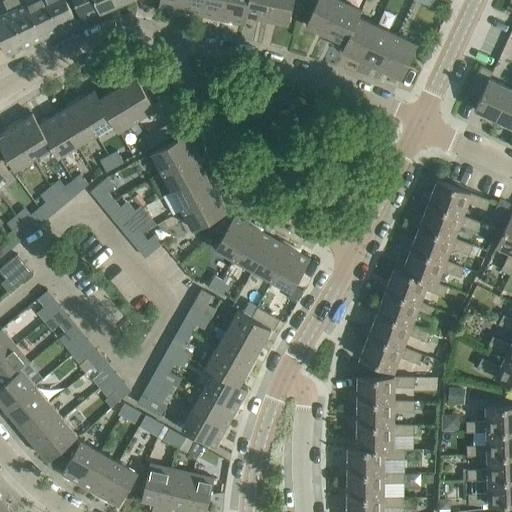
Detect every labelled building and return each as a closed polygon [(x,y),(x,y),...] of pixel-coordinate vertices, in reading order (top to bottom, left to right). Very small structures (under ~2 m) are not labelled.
[(24,0),(3,0),(9,12),(25,46),(42,38),(26,3),(24,0)] [(33,0),(26,3),(42,38),(60,30),(45,0),(33,0)] [(78,21),(67,0),(45,0),(60,30),(78,21)] [(74,0),(82,19),(101,11),(95,0),(74,0)] [(95,0),(101,11),(118,4),(116,0),(95,0)] [(182,0),(159,0),(159,5),(180,9),(182,0)] [(204,0),(182,0),(180,9),(201,14),(204,0)] [(223,19),(226,0),(204,0),(201,14),(223,19)] [(248,0),(226,0),(223,19),(243,23),(248,0)] [(267,19),(270,0),(248,0),(246,14),(267,19)] [(270,0),(267,19),(289,23),(293,0),(270,0)] [(316,0),(306,24),(325,34),(341,0),(316,0)] [(344,0),(341,0),(325,34),(345,43),(361,8),(344,0)] [(0,15),(0,46),(3,45),(7,54),(25,46),(9,12),(0,15)] [(342,50),(362,59),(378,25),(358,15),(345,43),(342,50)] [(398,34),(378,25),(362,59),(382,69),(398,34)] [(399,35),(398,34),(382,69),(401,78),(418,43),(399,35)] [(493,71),(481,65),(469,91),(480,96),(474,109),(495,119),(510,88),(489,78),(493,71)] [(136,74),(118,86),(138,118),(156,107),(136,74)] [(138,118),(118,86),(99,97),(94,89),(114,122),(119,130),(138,118)] [(511,88),(510,88),(495,119),(511,126),(511,88)] [(114,122),(94,89),(76,101),(96,133),(114,122)] [(96,133),(76,101),(58,112),(77,144),(96,133)] [(77,144),(58,112),(39,123),(32,113),(52,145),(58,156),(77,144)] [(52,145),(32,113),(14,124),(34,157),(52,145)] [(170,122),(148,134),(154,145),(176,133),(170,122)] [(34,157),(14,124),(0,132),(0,144),(15,169),(34,157)] [(154,145),(148,134),(139,139),(145,150),(154,145)] [(196,153),(185,134),(151,152),(162,171),(196,153)] [(117,150),(109,155),(116,166),(123,162),(117,150)] [(206,172),(196,153),(162,171),(172,190),(206,172)] [(116,166),(109,155),(100,160),(106,171),(116,166)] [(0,159),(0,177),(9,171),(0,159)] [(216,191),(206,172),(172,190),(183,209),(216,191)] [(80,173),(73,180),(79,191),(86,185),(87,185),(89,183),(80,173)] [(115,186),(108,177),(91,191),(102,205),(113,198),(108,192),(115,186)] [(59,179),(51,186),(65,203),(79,191),(73,180),(65,186),(59,179)] [(425,191),(422,199),(462,215),(467,202),(486,209),(490,199),(437,179),(432,193),(425,191)] [(39,208),(46,218),(65,203),(51,186),(41,194),(46,201),(39,208)] [(227,211),(216,191),(183,209),(193,229),(227,211)] [(147,202),(154,219),(169,212),(162,196),(147,202)] [(113,198),(102,205),(117,223),(143,206),(136,197),(121,207),(113,198)] [(462,215),(422,199),(421,201),(428,203),(423,216),(416,213),(413,222),(472,244),(453,237),(458,224),(477,231),(481,222),(462,215)] [(143,206),(117,223),(130,238),(141,232),(157,224),(143,206)] [(25,207),(16,215),(30,232),(46,218),(39,208),(31,214),(25,207)] [(511,213),(507,224),(496,245),(510,251),(501,269),(510,274),(511,268),(511,213)] [(30,232),(16,215),(7,222),(13,229),(5,236),(13,246),(30,232)] [(253,226),(234,215),(215,248),(235,259),(253,226)] [(472,244),(413,222),(413,223),(420,225),(415,238),(408,236),(404,244),(464,267),(445,259),(450,247),(469,254),(472,244)] [(272,236),(253,226),(235,259),(253,269),(272,236)] [(130,238),(145,257),(162,243),(155,234),(148,240),(141,232),(130,238)] [(0,256),(13,246),(5,236),(0,239),(0,256)] [(291,247),(272,236),(253,269),(272,280),(291,247)] [(464,267),(404,244),(404,245),(411,248),(406,261),(399,258),(396,266),(395,266),(447,286),(436,282),(441,269),(460,276),(464,267)] [(310,258),(291,247),(272,280),(292,291),(310,258)] [(32,271),(18,254),(1,268),(8,277),(15,271),(22,279),(32,271)] [(447,286),(395,266),(389,280),(382,277),(379,286),(438,309),(439,308),(420,301),(424,288),(443,296),(447,286)] [(214,275),(208,286),(216,291),(223,280),(214,275)] [(231,284),(223,280),(216,291),(225,296),(231,284)] [(438,309),(379,286),(379,287),(386,290),(381,302),(374,300),(370,309),(430,331),(411,324),(416,311),(435,318),(438,309)] [(213,294),(202,288),(191,307),(210,318),(216,308),(208,304),(213,294)] [(61,306),(47,289),(38,298),(44,306),(37,312),(44,321),(61,306)] [(252,316),(257,306),(249,301),(243,311),(252,316)] [(75,323),(61,306),(44,321),(52,330),(59,324),(65,331),(75,323)] [(271,328),(274,330),(280,319),(257,306),(252,316),(271,327),(271,328)] [(210,318),(191,307),(180,326),(191,332),(196,324),(205,329),(210,318)] [(243,311),(238,308),(227,328),(260,346),(271,328),(271,327),(252,316),(243,311)] [(430,331),(370,309),(377,312),(372,325),(365,322),(362,332),(421,354),(422,353),(403,346),(407,333),(426,341),(430,331)] [(511,318),(503,314),(499,323),(511,329),(511,318)] [(89,340),(75,323),(65,331),(72,339),(64,345),(72,355),(89,340)] [(511,329),(499,323),(498,323),(511,330),(511,341),(511,345),(492,336),(488,345),(511,356),(511,329)] [(191,332),(180,326),(170,345),(189,356),(195,346),(186,341),(191,332)] [(0,357),(16,344),(2,327),(0,328),(0,357)] [(260,346),(227,328),(216,347),(250,365),(260,346)] [(421,354),(362,332),(369,334),(364,347),(357,344),(353,354),(394,370),(399,356),(418,363),(421,354)] [(16,345),(16,344),(0,357),(0,385),(37,354),(24,339),(16,345)] [(97,349),(89,340),(72,355),(79,364),(87,358),(93,365),(103,356),(97,349)] [(189,356),(170,345),(158,365),(170,371),(175,363),(183,367),(189,356)] [(511,356),(488,345),(506,354),(500,366),(482,357),(477,366),(510,383),(511,383),(511,356)] [(250,365),(216,347),(206,365),(247,389),(239,384),(250,365)] [(37,355),(37,354),(0,385),(0,400),(6,409),(35,384),(22,368),(37,355)] [(110,364),(103,356),(93,365),(99,373),(93,379),(100,387),(117,373),(110,364)] [(170,371),(158,365),(148,383),(171,396),(181,377),(170,371)] [(247,389),(206,365),(206,366),(214,370),(203,390),(236,408),(247,389)] [(131,390),(117,373),(100,387),(107,396),(115,390),(121,398),(131,390)] [(378,376),(358,375),(358,390),(350,390),(350,399),(414,400),(394,400),(394,386),(414,386),(414,376),(394,376),(378,376)] [(171,396),(148,383),(142,393),(137,402),(160,415),(171,396)] [(20,425),(49,401),(35,384),(6,409),(20,425)] [(236,408),(203,390),(193,408),(226,427),(236,408)] [(414,400),(350,399),(350,401),(358,401),(358,414),(350,414),(350,424),(414,424),(393,424),(394,410),(414,410),(414,400)] [(63,418),(49,401),(20,425),(34,442),(63,418)] [(133,407),(124,402),(118,413),(126,418),(133,407)] [(511,404),(509,405),(486,406),(486,420),(466,421),(466,431),(511,429),(511,404)] [(135,423),(141,411),(133,407),(126,418),(135,423)] [(226,427),(193,408),(182,427),(197,436),(215,446),(226,427)] [(77,435),(63,418),(34,442),(48,459),(77,435)] [(149,430),(158,436),(161,437),(167,426),(155,419),(149,430)] [(414,424),(350,424),(357,425),(357,438),(350,438),(350,447),(348,447),(348,448),(405,448),(393,448),(393,434),(414,434),(414,424)] [(186,437),(167,426),(161,437),(180,448),(186,437)] [(511,429),(466,431),(487,431),(487,444),(467,445),(467,455),(511,453),(511,429)] [(62,472),(81,483),(100,450),(81,439),(62,472)] [(188,453),(197,457),(203,446),(195,442),(188,453)] [(405,448),(348,448),(348,462),(341,462),(341,472),(404,473),(404,472),(384,472),(384,458),(404,458),(405,448)] [(119,461),(100,450),(81,483),(100,494),(119,461)] [(511,453),(467,455),(487,455),(488,468),(462,469),(462,479),(511,477),(511,453)] [(138,472),(119,461),(100,494),(119,505),(138,472)] [(150,463),(141,500),(154,503),(151,511),(161,511),(172,467),(150,463)] [(183,511),(192,472),(172,467),(161,511),(171,511),(172,507),(184,509),(182,511),(183,511)] [(195,473),(192,472),(183,511),(193,511),(195,511),(206,511),(214,477),(195,473)] [(404,473),(341,472),(340,472),(348,472),(348,486),(340,486),(340,496),(404,497),(404,496),(384,496),(384,482),(404,482),(404,473)] [(511,477),(462,479),(488,479),(488,492),(468,493),(469,503),(511,502),(511,477)] [(404,497),(340,496),(348,496),(348,510),(340,510),(339,511),(383,511),(383,506),(404,506),(404,497)] [(450,498),(439,499),(439,502),(439,510),(450,510),(450,498)]
